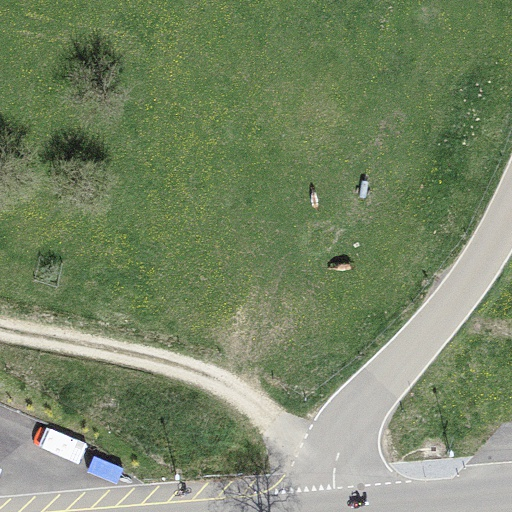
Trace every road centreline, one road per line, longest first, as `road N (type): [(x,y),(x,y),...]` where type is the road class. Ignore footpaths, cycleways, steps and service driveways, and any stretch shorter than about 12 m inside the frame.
road 1 (track): [(0,329),(140,353),(207,375),(336,461)]
road 2 (secondary): [(511,498),(350,511)]
